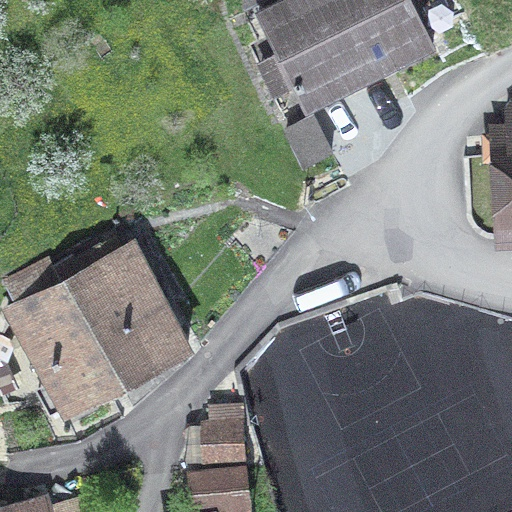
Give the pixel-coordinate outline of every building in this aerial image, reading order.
[(437,53),(410,0),(284,0),(253,16),(273,56),(256,65),(275,103),(292,94),(305,119),(283,130),(304,171),(334,156),(313,115),(437,53)] [(483,135),(482,167),(489,167),(493,254),(511,253),(511,100),(508,100),(502,124),(491,123),(483,135)] [(194,355),(134,241),(122,247),(110,224),(1,281),(13,303),(3,308),(63,423),(194,355)] [(201,465),(245,464),(244,403),(208,404),(208,420),(201,421),(201,427),(185,427),(185,463),(201,463),(201,465)] [(251,511),(246,467),(186,472),(189,511),(251,511)] [(48,495),(0,507),(0,511),(89,511),(85,497),(51,506),(48,495)]
